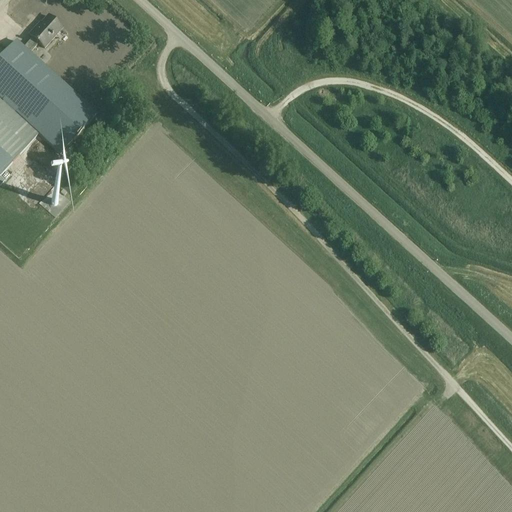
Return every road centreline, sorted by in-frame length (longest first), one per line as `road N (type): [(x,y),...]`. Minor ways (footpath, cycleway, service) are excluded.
road 1 (track): [(178,36),(164,60),(175,96),(318,235),(511,447)]
road 2 (unclassified): [(511,339),(138,0)]
road 3 (track): [(266,116),(312,85),(370,88),(416,107),(511,185)]
